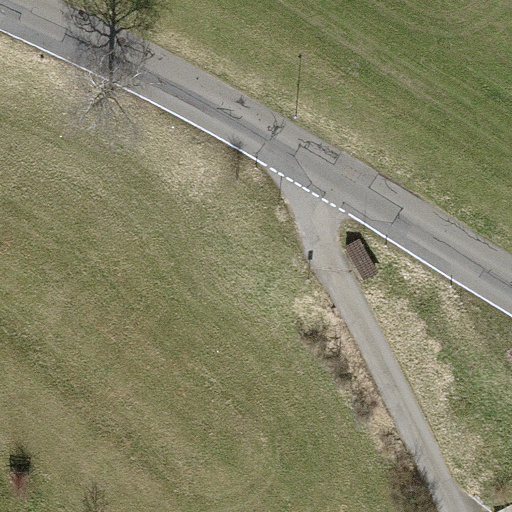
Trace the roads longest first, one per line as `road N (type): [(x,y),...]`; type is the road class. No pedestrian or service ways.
road 1 (residential): [(454,511),(310,228),(306,159)]
road 2 (tertiary): [(0,2),(306,159)]
road 3 (tertiary): [(306,159),(511,283)]
